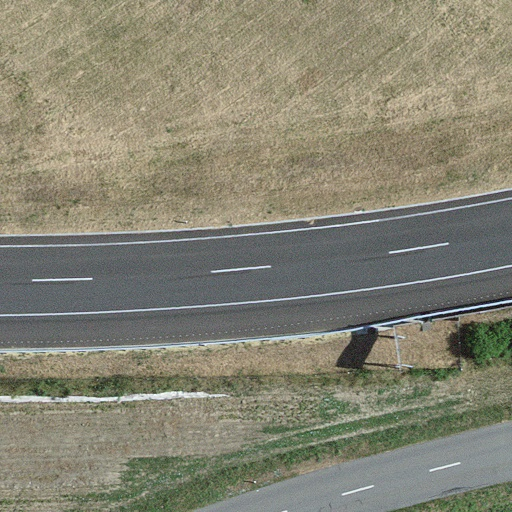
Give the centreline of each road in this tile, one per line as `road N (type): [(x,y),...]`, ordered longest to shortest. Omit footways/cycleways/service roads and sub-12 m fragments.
road 1 (motorway): [(0,280),(242,269),(511,230)]
road 2 (tertiary): [(511,451),(286,511)]
